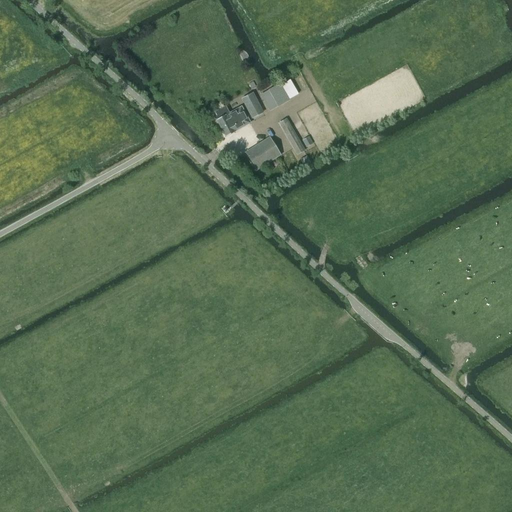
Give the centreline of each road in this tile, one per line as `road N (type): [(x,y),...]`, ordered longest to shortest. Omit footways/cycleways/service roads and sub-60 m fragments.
road 1 (tertiary): [(511,441),(174,135)]
road 2 (tertiary): [(174,135),(27,0)]
road 3 (unclassified): [(0,232),(174,135)]
